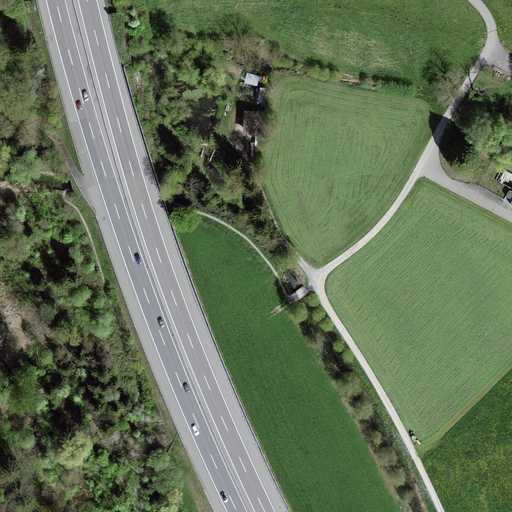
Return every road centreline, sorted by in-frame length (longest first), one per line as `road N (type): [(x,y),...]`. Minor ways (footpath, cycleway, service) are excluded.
road 1 (motorway): [(55,0),(118,217),(237,511)]
road 2 (motorway): [(264,511),(171,292),(87,0)]
road 3 (track): [(441,511),(378,387),(280,237)]
road 4 (unclassified): [(473,0),(490,22),(489,45),(419,167),(511,218)]
road 5 (track): [(293,298),(374,231),(419,167)]
